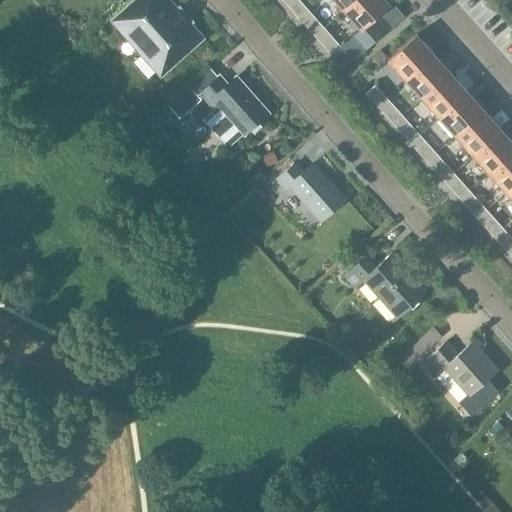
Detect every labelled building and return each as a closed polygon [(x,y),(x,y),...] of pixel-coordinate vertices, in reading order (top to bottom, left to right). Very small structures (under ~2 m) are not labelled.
[(199,35),(168,0),(136,0),(113,21),(161,76),(189,51),(186,47),(199,35)] [(293,0),(287,6),(298,18),(307,10),(298,0),(293,0)] [(390,5),(385,0),(356,0),(344,11),(361,31),(342,48),(331,35),(321,44),(344,69),(390,28),(378,16),(390,5)] [(333,0),(344,11),(356,0),(333,0)] [(304,25),(315,37),(324,29),(313,16),(304,25)] [(405,80),(434,55),(416,35),(388,60),(405,80)] [(434,55),(405,80),(422,99),(451,73),(434,55)] [(451,73),(422,99),(439,118),(467,92),(451,73)] [(209,103),(213,100),(244,135),(269,113),(237,77),(227,86),(220,77),(201,94),(209,103)] [(366,94),(376,106),(386,98),(375,85),(366,94)] [(200,100),(189,87),(168,106),(179,118),(200,100)] [(467,92),(439,118),(456,136),(484,111),(467,92)] [(382,112),(393,125),(403,116),(392,104),(382,112)] [(484,111),(456,136),(473,155),(501,130),(484,111)] [(399,131),(410,143),(419,135),(408,123),(399,131)] [(511,142),(501,130),(473,155),(489,174),(511,153),(511,142)] [(416,150),(427,162),(436,154),(425,142),(416,150)] [(511,153),(489,174),(506,193),(511,187),(511,153)] [(433,169),(444,181),(453,173),(442,160),(433,169)] [(293,197),(296,193),(321,221),(345,199),(313,164),(303,172),(296,164),(278,180),(293,197)] [(450,188),(461,200),(470,191),(459,179),(450,188)] [(466,206),(477,219),(487,210),(476,198),(466,206)] [(483,225),(494,237),(503,229),(492,217),(483,225)] [(500,244),(511,256),(511,255),(511,238),(509,236),(500,244)] [(344,276),(355,288),(364,280),(397,318),(427,292),(392,253),(376,267),(366,257),(344,276)] [(444,368),(467,394),(458,403),(471,417),(497,393),(486,381),(497,371),(472,342),(457,356),(446,342),(424,362),(435,375),(444,368)]
